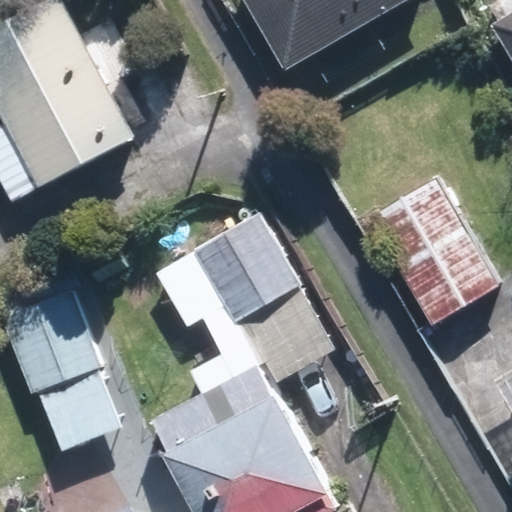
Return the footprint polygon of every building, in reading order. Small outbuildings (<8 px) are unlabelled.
[(74,0),(47,0),(0,25),(0,89),(14,116),(0,122),(0,163),(18,197),(144,131),(74,0)] [(258,0),(295,64),(407,0),(258,0)] [(511,35),(511,12),(502,19),(511,35)] [(439,318),(507,280),(443,172),(377,209),(439,318)] [(287,372),(344,342),(310,279),(271,206),(204,242),(234,297),(210,310),(230,347),(198,363),(211,387),(163,411),(182,446),(178,447),(212,511),(296,511),(344,487),(291,387),(286,390),(270,358),(277,356),(287,372)] [(129,421),(105,361),(109,360),(80,284),(12,311),(41,387),(45,384),(69,445),(129,421)]
